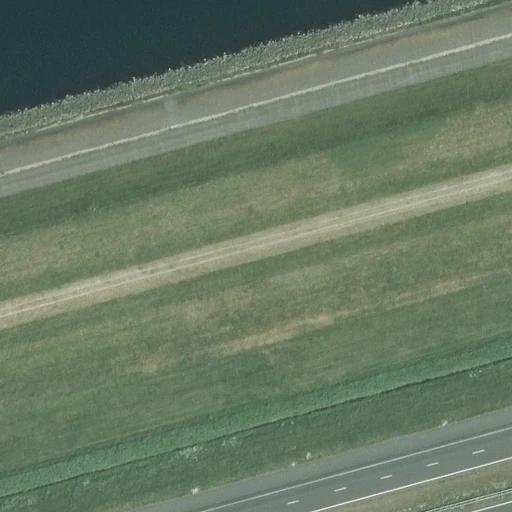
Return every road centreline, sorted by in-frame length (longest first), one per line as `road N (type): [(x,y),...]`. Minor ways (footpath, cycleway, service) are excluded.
road 1 (track): [(0,313),(511,173)]
road 2 (motorway): [(511,444),(263,511)]
